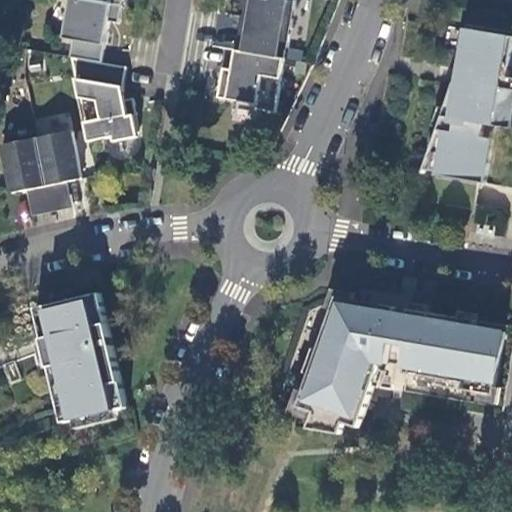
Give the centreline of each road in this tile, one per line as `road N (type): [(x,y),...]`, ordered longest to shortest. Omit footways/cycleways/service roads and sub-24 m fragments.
road 1 (residential): [(243,279),(192,378),(155,511)]
road 2 (residential): [(217,237),(150,234),(0,267)]
road 3 (residential): [(381,0),(296,186)]
road 4 (residential): [(324,236),(511,275)]
